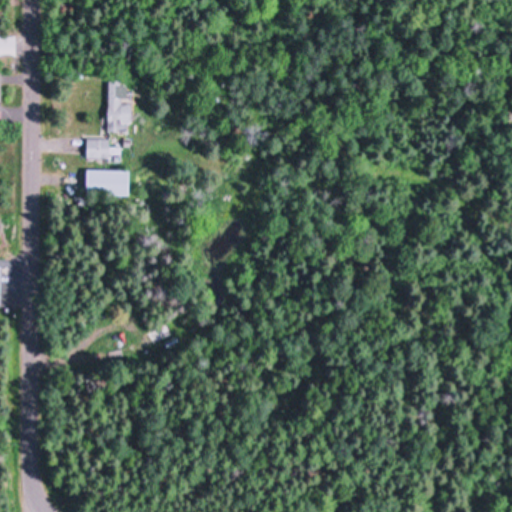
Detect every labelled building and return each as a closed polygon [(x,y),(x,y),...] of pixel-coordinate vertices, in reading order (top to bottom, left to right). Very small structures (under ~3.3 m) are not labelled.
[(109,77),(122,77),(121,88),(127,89),(126,95),(121,95),(121,101),(132,102),(131,120),(128,120),(128,129),(108,128),(109,119),(107,119),(107,115),(108,115),(109,77)] [(110,135),(110,143),(122,143),(122,154),(110,154),(110,156),(87,156),(87,135),(110,135)] [(87,166),(129,166),(129,193),(87,192),(87,166)] [(177,333),(180,340),(168,346),(164,338),(177,333)] [(143,336),(148,346),(131,355),(126,345),(143,336)]
